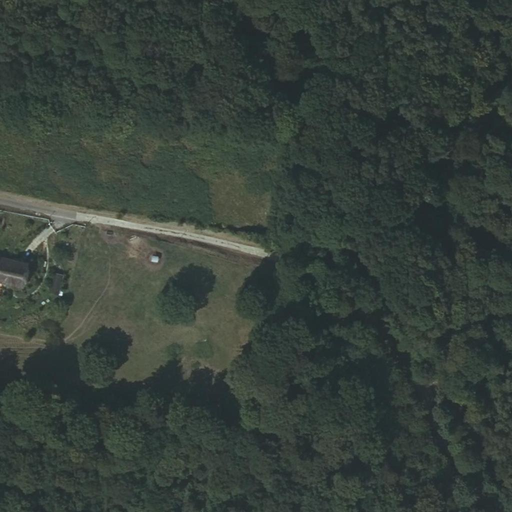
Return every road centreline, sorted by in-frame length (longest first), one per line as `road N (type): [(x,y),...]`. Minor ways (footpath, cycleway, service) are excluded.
road 1 (unclassified): [(0,196),(280,257),(356,307),(415,376),(451,452),(492,511)]
road 2 (track): [(280,257),(303,0)]
